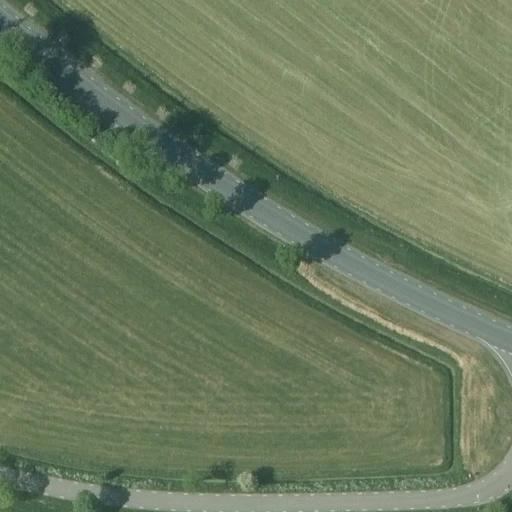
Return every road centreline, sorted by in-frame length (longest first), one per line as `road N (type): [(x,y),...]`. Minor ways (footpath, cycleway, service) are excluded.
road 1 (secondary): [(511,340),(279,222),(118,113),(0,18)]
road 2 (tertiary): [(511,470),(474,495),(260,503),(115,497),(0,474)]
